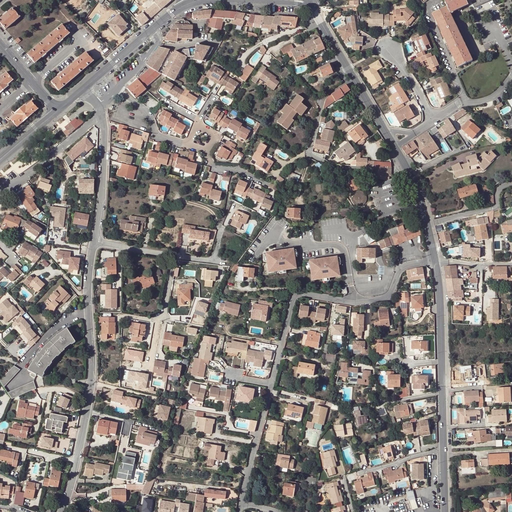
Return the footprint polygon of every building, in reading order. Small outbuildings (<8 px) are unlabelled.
[(157,12),(171,0),(170,0),(155,0),(154,2),(155,3),(151,6),(157,12)] [(511,0),(443,0),(447,7),(433,14),(458,67),(472,61),(450,13),(468,5),(466,1),(468,0),(471,0),(475,8),(491,0),(509,0),(511,5),(511,0)] [(6,12),(5,11),(1,14),(2,15),(0,17),(0,23),(4,29),(19,16),(12,7),(6,12)] [(407,22),(408,22),(411,24),(414,20),(411,17),(414,15),(406,8),(403,11),(393,12),(393,17),(390,17),(389,27),(394,27),(394,26),(394,22),(401,22),(401,19),(404,19),(406,21),(407,22)] [(143,13),(149,19),(151,17),(146,11),(143,13)] [(198,20),(204,19),(209,18),(211,11),(204,11),(201,11),(197,12),(194,13),(191,14),(189,14),(191,18),(193,17),(194,19),(197,18),(198,20)] [(228,19),(234,19),(237,13),(230,12),(211,11),(209,18),(207,27),(221,30),(223,22),(228,22),(228,19)] [(135,18),(142,25),(149,19),(143,13),(142,12),(135,18)] [(245,14),(237,13),(234,19),(231,24),(242,27),(242,26),(244,22),(242,21),(245,14)] [(118,36),(129,27),(118,14),(107,24),(118,36)] [(245,26),(252,28),(259,29),(264,17),(256,16),(253,15),(250,15),(246,14),(243,20),(247,22),(245,26)] [(390,16),(386,16),(382,16),(379,16),(379,14),(371,14),(370,19),(364,19),(364,23),(368,23),(368,25),(382,25),(382,27),(389,27),(390,17),(390,16)] [(274,17),(264,17),(259,29),(276,31),(277,26),(280,27),(280,26),(282,17),(275,16),(274,17)] [(346,43),(349,41),(355,42),(355,45),(353,45),(352,49),(359,50),(360,45),(362,46),(363,37),(357,37),(357,33),(356,32),(354,16),(347,17),(348,24),(349,27),(345,30),(343,27),(338,30),(344,40),(346,43)] [(297,18),(282,17),(280,26),(286,27),(286,28),(289,29),(295,28),(297,18)] [(184,25),(185,21),(183,20),(183,19),(180,19),(178,20),(176,22),(175,23),(173,25),(170,30),(171,31),(177,31),(182,31),(182,25),(184,25)] [(188,22),(185,21),(184,25),(182,25),(182,31),(184,31),(192,32),(192,26),(190,26),(190,24),(188,22)] [(61,23),(26,53),(34,62),(41,56),(42,57),(46,54),(45,53),(58,41),(59,42),(63,39),(62,38),(69,32),(61,23)] [(176,39),(177,31),(171,31),(163,41),(166,43),(169,43),(169,39),(176,39)] [(192,32),(184,31),(184,39),(192,39),(192,32)] [(416,54),(418,58),(425,55),(424,51),(427,50),(425,46),(429,44),(425,35),(420,37),(416,39),(416,40),(421,52),(416,54)] [(301,46),(307,57),(324,49),(319,39),(313,42),(312,41),(301,46)] [(174,81),(176,78),(185,60),(186,58),(187,58),(193,57),(193,60),(196,60),(202,61),(205,62),(212,48),(199,46),(195,45),(195,49),(183,50),(180,55),(173,51),(158,48),(145,65),(150,68),(151,69),(158,73),(161,74),(165,76),(174,81)] [(280,50),(283,55),(287,53),(290,52),(293,56),(296,62),(307,57),(301,46),(293,50),(291,45),(280,50)] [(262,56),(266,51),(262,47),(257,52),(262,56)] [(57,75),(50,81),(58,90),(93,60),(85,51),(84,52),(79,57),(78,56),(74,60),(75,60),(61,72),(61,71),(57,74),(57,75)] [(427,60),(429,67),(432,73),(437,71),(435,68),(439,66),(434,56),(432,57),(430,53),(425,55),(418,58),(413,60),(416,67),(418,66),(419,68),(424,66),(422,62),(427,60)] [(186,61),(185,60),(176,78),(178,78),(179,77),(187,62),(186,61)] [(382,67),(380,63),(373,67),(364,73),(374,89),(379,86),(378,84),(383,82),(376,70),(382,67)] [(332,73),(328,64),(314,70),(314,69),(308,72),(310,75),(319,71),(322,77),(332,73)] [(266,68),(262,65),(251,80),(256,83),(259,78),(266,83),(265,85),(273,91),(276,86),(278,83),(279,82),(275,79),(276,78),(265,70),(266,68)] [(222,86),(222,85),(227,77),(228,75),(213,66),(206,77),(207,77),(209,79),(211,76),(215,79),(214,82),(218,84),(218,83),(222,86)] [(253,69),(248,66),(239,78),(244,82),(253,69)] [(150,68),(137,80),(144,88),(161,74),(158,73),(151,69),(150,68)] [(13,79),(6,71),(0,76),(0,91),(8,85),(7,84),(13,79)] [(234,92),(239,84),(227,77),(222,85),(226,87),(234,92)] [(297,87),(301,83),(296,77),(292,81),(297,87)] [(441,83),(439,78),(430,82),(432,87),(433,86),(435,85),(437,90),(435,90),(439,99),(451,94),(445,81),(441,83)] [(135,98),(145,90),(145,89),(144,88),(137,80),(127,89),(135,98)] [(169,92),(167,94),(179,100),(179,99),(184,91),(167,82),(163,89),(169,92)] [(409,100),(407,96),(406,97),(403,92),(404,91),(399,82),(389,88),(393,95),(397,102),(395,103),(395,104),(397,107),(403,103),(409,100)] [(200,83),(198,88),(209,93),(211,88),(200,83)] [(325,102),(323,109),(343,96),(342,95),(349,90),(345,85),(330,96),(326,99),(325,102)] [(191,106),(193,107),(197,99),(187,93),(184,91),(179,99),(191,106)] [(301,116),(307,108),(300,103),(303,99),(298,96),(296,100),(294,98),(288,106),(286,104),(280,112),(283,114),(276,123),(285,129),(288,125),(290,126),(294,121),(291,119),(296,113),(298,114),(301,116)] [(190,107),(191,106),(179,99),(179,100),(190,107)] [(14,112),(15,113),(10,118),(17,126),(38,108),(31,100),(26,105),(24,103),(14,112)] [(394,114),(399,122),(406,118),(413,113),(412,112),(412,111),(411,110),(411,109),(408,105),(394,114)] [(221,127),(226,120),(222,118),(224,115),(218,111),(219,109),(216,107),(209,118),(218,124),(217,125),(221,127)] [(460,110),(453,115),(457,120),(463,115),(460,110)] [(166,124),(166,125),(169,127),(173,119),(170,117),(171,115),(163,111),(158,120),(161,122),(166,124)] [(413,113),(406,118),(407,120),(416,115),(414,112),(413,113)] [(63,132),(67,136),(83,122),(79,118),(76,120),(75,118),(64,127),(66,129),(63,132)] [(174,129),(177,123),(178,121),(173,119),(169,127),(174,129)] [(225,129),(227,126),(230,121),(226,119),(226,120),(221,127),(225,129)] [(232,122),(229,128),(238,132),(241,127),(242,125),(233,120),(232,122)] [(326,124),(325,127),(332,129),(336,126),(331,120),(326,124)] [(480,130),(469,120),(461,129),(472,139),(480,130)] [(341,132),(349,126),(344,121),(336,127),(341,132)] [(343,135),(358,124),(356,121),(349,126),(341,132),(343,135)] [(444,138),(459,132),(455,122),(440,128),(444,138)] [(185,127),(177,123),(174,129),(172,131),(180,135),(185,127)] [(119,125),(118,129),(119,129),(121,130),(120,134),(118,139),(126,142),(129,132),(126,132),(127,127),(119,125)] [(359,125),(348,133),(355,143),(359,139),(361,141),(363,140),(367,136),(359,125)] [(238,132),(236,135),(245,141),(250,132),(241,127),(238,132)] [(334,131),(323,129),(321,140),(332,143),(334,131)] [(143,132),(142,135),(142,137),(130,134),(128,143),(132,144),(131,147),(139,150),(142,141),(146,142),(147,139),(148,134),(143,132)] [(419,139),(425,148),(420,152),(426,161),(430,158),(440,151),(439,149),(431,138),(428,133),(428,132),(419,139)] [(86,138),(66,154),(68,156),(64,159),(67,166),(73,162),(72,161),(84,150),(86,152),(93,147),(86,138)] [(359,139),(355,143),(358,147),(365,142),(363,140),(361,141),(359,139)] [(388,149),(381,139),(375,143),(382,153),(388,149)] [(419,139),(404,148),(403,149),(407,156),(408,155),(417,149),(420,152),(425,148),(419,139)] [(226,144),(234,149),(236,145),(228,140),(226,144)] [(316,140),(314,148),(327,151),(329,143),(316,140)] [(346,153),(348,156),(355,151),(348,142),(334,153),(338,159),(341,157),(346,153)] [(228,159),(232,153),(234,149),(226,144),(224,148),(221,147),(216,157),(221,159),(221,158),(225,160),(227,158),(228,159)] [(255,165),(266,171),(271,162),(265,158),(264,159),(260,157),(266,147),(261,144),(252,159),(256,162),(255,165)] [(121,149),(119,153),(120,154),(120,157),(118,161),(129,164),(131,157),(130,157),(131,152),(121,149)] [(473,155),(466,157),(468,164),(460,166),(459,163),(452,167),(453,169),(454,172),(455,175),(456,178),(463,176),(463,175),(466,174),(466,175),(478,172),(477,168),(479,167),(481,168),(483,170),(497,156),(491,151),(489,154),(488,155),(485,153),(478,160),(478,162),(475,162),(473,155)] [(148,152),(146,161),(150,163),(154,164),(157,154),(148,152)] [(171,162),(173,155),(168,154),(168,156),(157,153),(157,154),(154,164),(160,165),(169,168),(171,162)] [(175,163),(174,168),(179,169),(184,170),(187,162),(187,161),(176,158),(175,163)] [(360,158),(356,158),(355,166),(370,167),(371,167),(383,167),(391,167),(390,163),(382,162),(367,161),(367,159),(360,158)] [(191,175),(193,175),(196,164),(193,163),(187,162),(184,170),(184,173),(191,175)] [(118,172),(117,176),(132,180),(135,167),(121,163),(120,166),(121,168),(120,172),(118,172)] [(371,167),(370,167),(370,179),(384,179),(384,176),(388,176),(389,176),(390,175),(391,167),(383,167),(371,167)] [(294,179),(296,175),(290,172),(286,178),(285,182),(289,184),(291,181),(295,183),(297,180),(294,179)] [(48,194),(52,182),(53,178),(46,176),(45,180),(41,178),(36,190),(48,194)] [(78,180),(78,193),(93,193),(93,176),(90,176),(89,180),(78,180)] [(354,191),(362,188),(361,184),(362,184),(361,180),(360,180),(358,176),(350,179),(349,179),(348,180),(347,181),(347,182),(346,183),(346,184),(346,186),(346,187),(347,188),(348,189),(348,190),(349,190),(350,191),(352,191),(353,191),(354,191)] [(243,192),(242,195),(245,196),(246,195),(249,188),(246,186),(247,183),(239,180),(235,189),(243,192)] [(199,192),(204,194),(210,195),(213,186),(202,183),(199,192)] [(278,187),(270,183),(268,187),(276,191),(278,187)] [(476,184),(458,190),(458,191),(461,199),(467,197),(479,193),(476,184)] [(20,200),(25,207),(32,217),(39,212),(32,202),(34,200),(32,197),(35,195),(27,185),(22,188),(24,190),(17,195),(20,200)] [(150,185),(149,199),(163,201),(165,187),(150,185)] [(219,201),(221,192),(218,191),(216,191),(216,189),(217,187),(213,186),(210,195),(209,198),(219,201)] [(265,193),(254,188),(253,190),(249,188),(246,195),(250,197),(249,198),(258,202),(261,203),(265,195),(265,193)] [(366,200),(366,199),(366,197),(366,196),(365,195),(365,194),(364,193),(363,192),(362,191),(360,191),(359,191),(358,191),(356,191),(355,191),(354,192),(353,193),(352,194),(352,195),(351,196),(351,197),(351,199),(351,200),(351,201),(352,202),(352,203),(353,204),(354,205),(355,206),(356,206),(358,206),(359,206),(360,206),(361,206),(363,205),(364,204),(364,203),(365,202),(366,201),(366,200)] [(261,203),(260,206),(269,210),(273,202),(268,201),(270,197),(265,195),(261,203)] [(22,210),(25,207),(20,200),(15,204),(20,209),(22,210)] [(65,209),(50,207),(49,211),(49,216),(54,217),(53,226),(63,228),(65,209)] [(286,218),(299,219),(300,210),(295,209),(291,209),(287,209),(286,218)] [(231,226),(240,230),(242,224),(245,225),(249,217),(236,211),(235,215),(237,216),(235,221),(234,221),(231,226)] [(89,216),(75,212),(72,223),(86,227),(89,216)] [(10,228),(14,230),(16,227),(17,227),(18,225),(21,219),(14,216),(13,218),(6,215),(1,228),(6,230),(7,227),(10,228)] [(131,231),(132,232),(133,232),(134,232),(135,232),(136,232),(137,231),(142,232),(142,228),(143,222),(145,222),(146,218),(130,216),(129,221),(121,220),(120,228),(131,229),(131,230),(131,231)] [(472,227),(489,224),(488,218),(471,221),(472,227)] [(37,237),(42,230),(28,220),(23,226),(29,230),(28,231),(37,237)] [(511,223),(502,225),(504,233),(511,231),(511,223)] [(195,231),(195,227),(183,225),(182,233),(189,234),(189,238),(208,241),(209,234),(195,231)] [(397,227),(389,230),(391,236),(394,245),(394,247),(420,235),(417,225),(404,231),(403,226),(397,228),(397,227)] [(489,240),(486,225),(475,227),(478,241),(489,240)] [(364,236),(369,244),(374,241),(369,232),(364,236)] [(452,244),(449,232),(439,234),(441,244),(448,242),(449,245),(452,244)] [(391,236),(378,241),(381,250),(394,245),(391,236)] [(32,258),(32,259),(36,261),(42,254),(23,242),(17,253),(24,257),(26,254),(32,258)] [(465,246),(464,246),(464,259),(481,258),(480,249),(470,250),(470,246),(465,246)] [(294,264),(293,258),(295,258),(294,257),(293,250),(293,249),(287,250),(287,251),(283,251),(283,253),(277,254),(276,252),(272,253),(272,252),(266,253),(266,254),(267,262),(267,263),(269,262),(270,268),(273,268),(274,270),(278,269),(279,271),(286,270),(286,268),(291,267),(291,265),(294,264)] [(374,259),(374,249),(357,249),(357,263),(361,263),(361,259),(374,259)] [(70,253),(57,251),(56,258),(62,259),(61,264),(69,265),(68,272),(72,273),(72,270),(77,270),(79,259),(70,258),(70,253)] [(337,271),(336,266),(338,265),(338,264),(337,257),(337,256),(330,257),(330,258),(326,259),(327,261),(320,262),(320,260),(316,260),(316,259),(309,260),(309,261),(311,269),(311,270),(313,269),(314,275),(317,275),(317,277),(322,276),(322,278),(330,277),(330,275),(334,274),(335,274),(334,272),(337,271)] [(107,267),(108,274),(116,274),(115,259),(107,259),(107,262),(104,263),(105,267),(107,267)] [(6,278),(11,282),(21,272),(14,265),(11,268),(14,270),(10,274),(3,267),(0,269),(0,279),(2,277),(5,277),(6,278)] [(446,279),(458,279),(457,272),(456,265),(444,266),(446,279)] [(507,278),(507,284),(510,284),(510,267),(493,266),(493,279),(507,278)] [(243,277),(254,277),(254,269),(238,268),(237,276),(236,276),(235,281),(242,281),(243,277)] [(408,271),(407,271),(409,282),(421,279),(425,279),(423,268),(408,271)] [(219,272),(206,270),(205,280),(213,281),(215,281),(215,278),(215,277),(218,277),(219,272)] [(150,287),(151,286),(150,285),(154,284),(151,274),(139,278),(138,277),(137,277),(135,272),(128,274),(130,280),(132,280),(134,286),(139,285),(141,284),(142,287),(143,289),(144,289),(150,287)] [(38,292),(45,285),(36,277),(33,279),(29,276),(23,282),(27,286),(29,284),(32,287),(38,292)] [(446,279),(447,291),(460,290),(458,279),(446,279)] [(184,305),(184,301),(190,301),(189,289),(192,289),(192,284),(188,284),(188,285),(179,285),(179,289),(177,289),(178,305),(184,305)] [(107,308),(118,308),(118,290),(112,290),(112,285),(103,285),(103,290),(107,290),(107,308)] [(58,304),(58,303),(60,301),(67,294),(59,286),(49,296),(53,300),(50,302),(44,309),(51,315),(54,308),(58,304)] [(463,290),(460,290),(447,291),(448,298),(452,298),(452,301),(453,301),(459,301),(459,297),(463,297),(463,290)] [(406,303),(409,303),(408,293),(401,294),(402,299),(400,300),(400,303),(400,307),(400,309),(407,309),(406,303)] [(60,301),(63,303),(70,296),(67,294),(60,301)] [(413,308),(415,308),(422,308),(424,307),(423,296),(412,297),(413,308)] [(18,312),(22,316),(25,313),(18,304),(14,307),(13,306),(12,306),(6,299),(0,304),(0,305),(3,309),(5,309),(7,311),(0,316),(0,317),(6,323),(18,312)] [(225,305),(221,304),(219,311),(223,312),(224,311),(228,312),(230,312),(229,314),(238,317),(241,306),(226,302),(225,305)] [(258,305),(253,304),(251,316),(261,318),(266,318),(268,307),(272,307),(273,304),(258,302),(258,305)] [(499,303),(490,303),(490,307),(487,307),(487,319),(498,320),(499,303)] [(348,313),(350,306),(338,304),(337,311),(348,313)] [(307,318),(306,320),(306,322),(310,322),(312,312),(308,311),(308,308),(300,306),(298,316),(307,318)] [(470,306),(454,306),(454,319),(461,320),(461,315),(463,315),(463,313),(470,314),(470,306)] [(315,321),(316,319),(323,320),(325,310),(317,309),(316,313),(312,312),(310,322),(310,323),(315,323),(315,321)] [(375,322),(375,328),(390,326),(388,309),(379,310),(380,322),(375,322)] [(361,335),(361,331),(363,331),(364,316),(361,316),(361,315),(357,315),(356,319),(353,319),(353,331),(355,331),(354,335),(361,335)] [(107,339),(107,334),(115,334),(115,323),(115,318),(99,318),(99,323),(101,323),(101,339),(107,339)] [(333,335),(347,335),(347,318),(341,318),(341,324),(333,324),(333,335)] [(18,319),(12,324),(15,327),(17,325),(20,322),(18,319)] [(20,322),(17,325),(23,333),(29,328),(30,327),(23,319),(20,322)] [(129,332),(133,333),(131,342),(136,343),(137,341),(141,342),(142,336),(144,337),(146,329),(145,329),(146,325),(131,322),(129,332)] [(189,333),(199,335),(200,328),(190,326),(189,333)] [(23,333),(22,334),(29,342),(31,340),(36,336),(29,328),(23,333)] [(35,379),(37,375),(41,377),(43,374),(45,370),(47,367),(53,360),(57,355),(62,351),(66,347),(74,341),(66,328),(58,334),(57,335),(52,340),(47,344),(42,349),(36,357),(31,364),(27,370),(32,373),(30,376),(35,379)] [(317,348),(320,336),(316,335),(316,333),(309,331),(308,334),(304,334),(301,345),(317,348)] [(163,340),(168,341),(171,341),(170,345),(170,346),(177,347),(182,348),(184,338),(171,335),(172,334),(165,333),(163,340)] [(36,336),(31,340),(34,344),(39,339),(37,335),(36,336)] [(234,352),(238,353),(242,353),(241,359),(245,360),(247,350),(249,341),(248,341),(247,345),(232,342),(232,344),(227,343),(225,353),(233,354),(234,352)] [(353,349),(361,350),(360,354),(368,354),(369,342),(354,341),(353,349)] [(420,350),(424,350),(424,352),(428,352),(428,342),(412,342),(412,350),(420,350)] [(379,343),(378,343),(378,354),(382,354),(382,352),(389,352),(393,352),(394,343),(384,343),(379,343)] [(210,354),(209,354),(209,352),(210,346),(201,344),(198,360),(208,362),(210,362),(211,358),(210,358),(210,354)] [(145,354),(128,350),(126,360),(143,363),(145,354)] [(254,363),(255,364),(255,367),(261,368),(264,354),(247,350),(245,360),(245,363),(249,363),(249,362),(254,363)] [(326,354),(326,355),(326,360),(326,362),(335,363),(336,355),(332,355),(326,354)] [(203,379),(204,371),(203,371),(204,365),(205,365),(208,366),(208,362),(198,360),(194,359),(192,371),(189,370),(188,374),(192,374),(191,377),(203,379)] [(155,361),(153,372),(157,373),(164,375),(164,377),(168,378),(168,375),(169,370),(165,370),(166,363),(155,361)] [(304,372),(304,374),(314,376),(316,365),(300,362),(299,368),(298,371),(304,372)] [(348,373),(353,373),(352,378),(348,378),(348,384),(365,385),(366,380),(371,380),(371,371),(363,370),(362,373),(358,373),(359,369),(348,368),(348,363),(341,363),(339,372),(348,373)] [(503,363),(490,365),(490,367),(488,367),(489,378),(498,377),(497,373),(504,372),(503,363)] [(169,368),(169,370),(168,375),(180,377),(182,366),(174,365),(173,369),(169,368)] [(14,366),(8,372),(0,380),(0,381),(4,387),(20,370),(14,366)] [(348,378),(348,373),(339,372),(337,383),(348,384),(348,378)] [(388,376),(388,385),(394,386),(394,387),(400,387),(401,376),(394,376),(394,372),(387,372),(387,376),(388,376)] [(426,386),(428,386),(429,377),(412,376),(412,384),(413,384),(413,389),(426,389),(426,386)] [(35,389),(36,388),(33,381),(8,393),(12,399),(31,390),(35,389)] [(197,395),(197,397),(203,399),(206,389),(199,388),(200,386),(191,383),(189,393),(195,394),(197,395)] [(216,398),(219,398),(218,400),(225,401),(226,391),(220,390),(220,389),(211,387),(209,397),(216,398)] [(236,401),(246,403),(246,401),(250,402),(252,402),(255,390),(240,387),(238,395),(236,401)] [(497,388),(497,395),(495,396),(495,397),(495,398),(496,399),(496,403),(510,403),(510,387),(497,388)] [(126,403),(130,404),(129,407),(139,409),(141,400),(122,396),(123,392),(113,390),(111,398),(121,401),(121,403),(126,404),(126,403)] [(483,403),(482,393),(478,393),(478,391),(463,392),(464,402),(465,402),(472,402),(478,402),(478,403),(483,403)] [(70,400),(72,396),(65,393),(63,397),(60,395),(56,404),(65,408),(69,400),(70,400)] [(28,406),(28,404),(25,404),(25,402),(20,401),(17,413),(25,415),(25,417),(34,419),(34,415),(39,416),(40,407),(36,406),(36,408),(28,406)] [(288,404),(286,415),(291,417),(292,415),(301,417),(304,408),(288,404)] [(407,404),(393,407),(396,417),(409,414),(407,404)] [(156,418),(166,421),(170,408),(160,405),(156,418)] [(323,425),(327,408),(316,405),(312,422),(323,425)] [(360,411),(361,410),(361,406),(352,407),(353,410),(352,410),(352,412),(354,412),(356,426),(372,424),(371,414),(360,415),(360,411)] [(488,414),(488,421),(492,421),(499,421),(507,421),(506,409),(491,410),(492,414),(488,414)] [(215,420),(203,418),(204,413),(201,412),(196,411),(196,417),(197,417),(197,421),(198,422),(197,430),(204,432),(204,433),(211,434),(213,424),(214,424),(215,420)] [(480,411),(460,412),(460,416),(459,416),(459,424),(469,424),(468,420),(477,419),(477,418),(480,418),(480,411)] [(46,430),(56,432),(56,428),(64,430),(65,426),(63,426),(64,423),(66,423),(67,417),(53,414),(52,419),(48,419),(46,430)] [(115,434),(118,423),(99,419),(96,433),(107,435),(107,432),(115,434)] [(282,421),(272,419),(270,429),(270,432),(268,431),(267,438),(271,439),(278,440),(279,434),(281,434),(282,425),(281,425),(282,421)] [(416,424),(418,435),(422,435),(421,431),(429,430),(427,420),(420,421),(420,423),(416,423),(416,424)] [(32,428),(31,428),(31,425),(23,423),(22,426),(13,424),(12,429),(10,428),(9,432),(19,435),(19,436),(26,438),(28,432),(31,433),(32,428)] [(337,436),(342,435),(345,435),(344,433),(353,432),(351,423),(335,426),(337,436)] [(413,432),(414,437),(418,436),(418,435),(416,424),(412,424),(403,425),(404,434),(413,432)] [(511,426),(510,427),(510,429),(496,428),(496,433),(505,433),(506,435),(511,434),(511,426)] [(147,429),(139,427),(135,442),(149,446),(150,441),(154,442),(156,436),(146,433),(146,430),(147,429)] [(474,442),(490,441),(490,435),(490,434),(486,434),(486,430),(473,431),(474,442)] [(52,448),(53,439),(50,439),(51,435),(43,433),(40,446),(52,448)] [(223,461),(225,453),(220,452),(221,446),(204,443),(204,449),(209,450),(207,465),(213,466),(214,459),(223,461)] [(393,455),(393,453),(396,452),(394,445),(383,448),(385,458),(389,457),(394,456),(393,455)] [(13,466),(16,466),(19,456),(15,455),(15,453),(0,449),(0,459),(6,461),(13,463),(13,466)] [(328,458),(326,459),(331,475),(336,474),(334,466),(336,466),(335,461),(334,459),(336,459),(334,450),(327,452),(328,458)] [(119,467),(117,476),(127,478),(129,469),(132,469),(135,453),(125,451),(124,456),(123,463),(123,464),(123,467),(120,467),(119,467)] [(288,468),(288,465),(293,466),(294,460),(290,459),(290,455),(285,455),(278,453),(276,466),(288,468)] [(488,459),(481,459),(482,465),(509,464),(509,453),(496,454),(497,455),(487,456),(488,459)] [(469,460),(461,460),(462,468),(474,467),(474,462),(469,462),(469,460)] [(87,464),(85,473),(93,475),(93,474),(94,472),(96,472),(95,474),(103,475),(103,472),(109,473),(110,465),(95,463),(95,465),(87,464)] [(414,464),(414,471),(412,471),(413,479),(424,479),(423,463),(414,464)] [(57,468),(52,467),(50,479),(45,478),(44,485),(49,486),(49,485),(58,487),(61,472),(56,471),(57,468)] [(383,469),(384,473),(386,472),(388,479),(389,481),(395,480),(404,477),(402,468),(392,470),(391,467),(383,469)] [(127,478),(117,476),(116,479),(130,482),(132,469),(129,469),(127,478)] [(372,472),(367,474),(367,476),(360,478),(361,480),(357,481),(354,482),(356,490),(363,488),(375,484),(372,472)] [(306,485),(315,487),(317,478),(307,477),(306,485)] [(143,493),(151,495),(157,480),(149,479),(143,493)] [(17,496),(16,500),(23,501),(24,498),(33,499),(35,492),(36,488),(34,488),(36,483),(27,481),(25,493),(19,492),(18,496),(17,496)] [(283,495),(294,497),(295,492),(296,483),(296,482),(290,481),(289,484),(285,483),(283,495)] [(337,481),(326,484),(330,498),(332,498),(333,503),(343,500),(341,492),(339,493),(338,490),(337,486),(339,485),(337,481)] [(0,483),(0,494),(1,495),(1,492),(5,493),(4,497),(9,497),(9,493),(13,493),(14,486),(5,485),(5,487),(2,486),(2,485),(2,483),(0,483)] [(500,492),(501,499),(506,499),(505,492),(504,487),(491,488),(492,490),(488,491),(489,493),(500,492)] [(109,489),(109,495),(112,495),(111,497),(111,502),(126,502),(126,490),(109,489)] [(196,501),(202,502),(203,503),(204,496),(225,499),(226,492),(205,489),(204,495),(197,494),(196,501)] [(195,501),(196,501),(197,494),(187,492),(186,500),(195,501)] [(489,500),(501,499),(500,492),(489,493),(488,493),(489,500)] [(153,500),(144,498),(142,511),(151,511),(153,500)] [(181,503),(181,499),(177,498),(176,502),(175,506),(180,506),(179,511),(188,511),(190,504),(181,503)] [(482,505),(471,511),(491,511),(495,510),(490,502),(489,503),(486,498),(483,501),(482,505)] [(174,511),(175,506),(176,502),(161,500),(159,511),(174,511)] [(202,502),(196,501),(193,511),(202,511),(203,506),(212,507),(213,504),(203,503),(202,502)]
